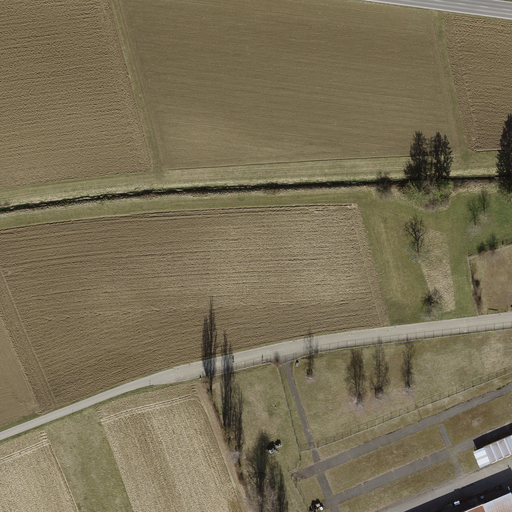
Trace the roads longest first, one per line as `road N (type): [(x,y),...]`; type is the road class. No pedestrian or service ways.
road 1 (unclassified): [(511,319),(312,344),(148,380)]
road 2 (track): [(148,380),(0,436)]
